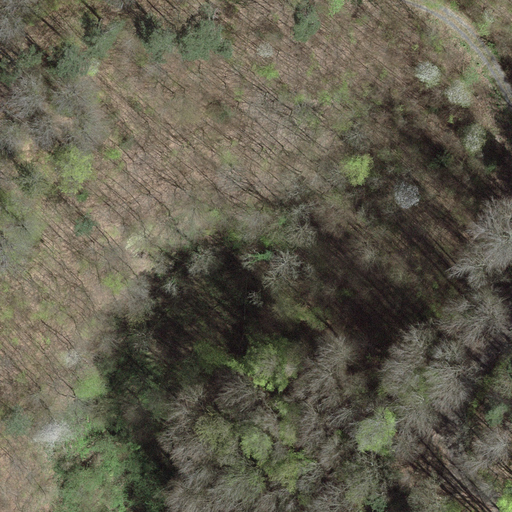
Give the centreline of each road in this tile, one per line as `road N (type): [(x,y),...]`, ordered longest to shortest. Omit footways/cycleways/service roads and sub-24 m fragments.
road 1 (track): [(509,511),(463,479),(449,448),(460,390),(511,323)]
road 2 (track): [(511,99),(477,44),(408,0)]
